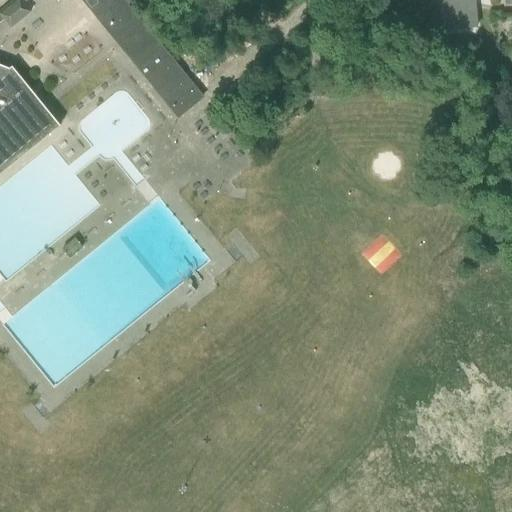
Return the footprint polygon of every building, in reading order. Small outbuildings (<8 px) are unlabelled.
[(17,0),(0,14),(0,22),(4,19),(11,27),(31,12),(24,4),(28,0),(82,0),(91,11),(103,0),(17,0)] [(103,0),(91,11),(115,40),(144,76),(146,75),(170,105),(169,106),(178,117),(202,97),(196,90),(132,11),(126,4),(131,0),(103,0)] [(477,27),(474,0),(442,0),(445,30),(477,27)] [(0,174),(60,126),(30,89),(12,67),(9,69),(0,65),(0,174)] [(495,243),(502,236),(493,228),(486,235),(495,243)] [(82,248),(75,238),(61,249),(69,259),(82,248)]
